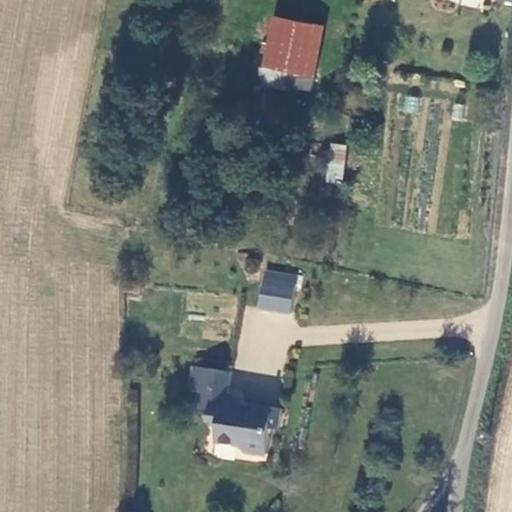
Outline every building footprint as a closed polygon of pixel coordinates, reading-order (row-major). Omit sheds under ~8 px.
[(324,27),(275,18),(265,66),(315,76),(324,27)] [(315,78),(290,73),(287,87),(312,91),(315,78)] [(341,182),(345,143),(328,142),(325,181),(341,182)] [(265,273),(260,302),(292,307),(297,278),(265,273)] [(279,430),(283,408),(226,398),(230,373),(198,367),(194,386),(200,387),(197,405),(202,406),(200,417),(211,419),(208,438),(229,442),(242,451),(265,455),(269,428),(279,430)]
